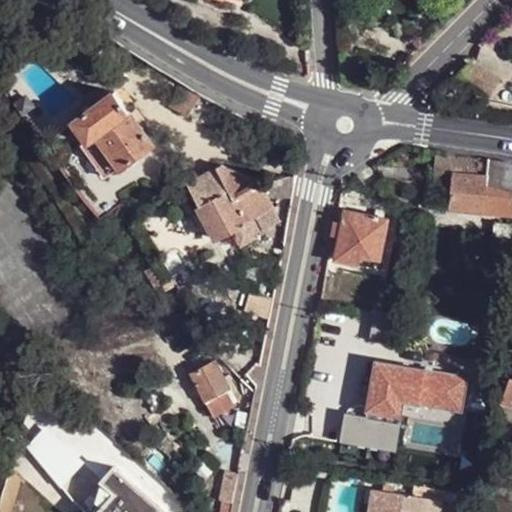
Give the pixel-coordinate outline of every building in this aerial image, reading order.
[(2,27),(0,32),(0,37),(11,41),(15,31),(2,27)] [(476,87),(496,87),(497,70),(477,69),(476,87)] [(191,89),(185,86),(174,108),(179,111),(191,89)] [(200,95),(191,89),(179,111),(189,116),(200,95)] [(74,122),(90,146),(100,140),(120,167),(121,169),(153,145),(134,119),(115,93),(74,122)] [(100,140),(90,146),(87,149),(107,177),(120,167),(100,140)] [(483,158),(437,151),(434,178),(452,180),(451,209),(511,213),(511,163),(489,159),(488,175),(480,174),(481,166),(483,158)] [(222,165),(187,183),(200,206),(198,207),(214,240),(232,231),(241,246),(249,242),(257,237),(254,233),(263,229),(257,218),(275,208),(260,181),(222,165)] [(353,179),(343,184),(359,198),(372,189),(353,179)] [(280,220),(275,208),(257,218),(263,229),(280,220)] [(362,256),(381,260),(389,218),(345,211),(343,222),(341,234),(337,259),(349,261),(360,263),(362,256)] [(335,222),(333,234),(341,234),(343,222),(335,222)] [(511,257),(511,224),(497,222),(492,254),(511,257)] [(383,260),(381,260),(362,256),(360,263),(376,266),(381,267),(383,266),(384,265),(384,264),(384,262),(383,260)] [(157,287),(167,282),(157,266),(148,269),(151,276),(157,287)] [(501,332),(504,310),(490,308),(488,327),(491,327),(489,340),(500,344),(501,332)] [(501,332),(500,344),(506,345),(509,333),(501,332)] [(193,372),(214,417),(226,411),(238,404),(217,360),(193,372)] [(511,373),(503,399),(511,402),(511,373)] [(158,511),(161,510),(116,468),(106,480),(100,503),(105,509),(102,511),(89,511),(158,511)] [(237,485),(240,473),(229,470),(227,483),(237,485)] [(235,501),(237,485),(227,483),(223,499),(235,501)] [(423,487),(420,496),(436,498),(438,489),(423,487)] [(436,498),(420,496),(375,490),(370,511),(461,511),(463,502),(436,498)]
